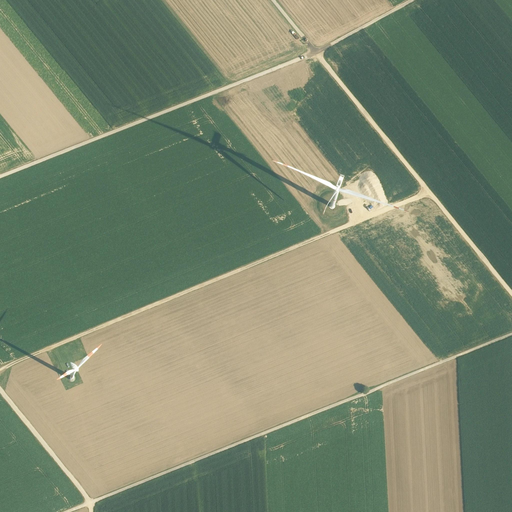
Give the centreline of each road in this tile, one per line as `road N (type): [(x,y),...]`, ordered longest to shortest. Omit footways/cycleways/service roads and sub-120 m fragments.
road 1 (track): [(89,502),(511,333)]
road 2 (track): [(392,207),(57,344)]
road 3 (track): [(317,52),(0,178)]
road 4 (track): [(511,294),(317,52)]
road 5 (track): [(0,390),(89,498),(90,511)]
